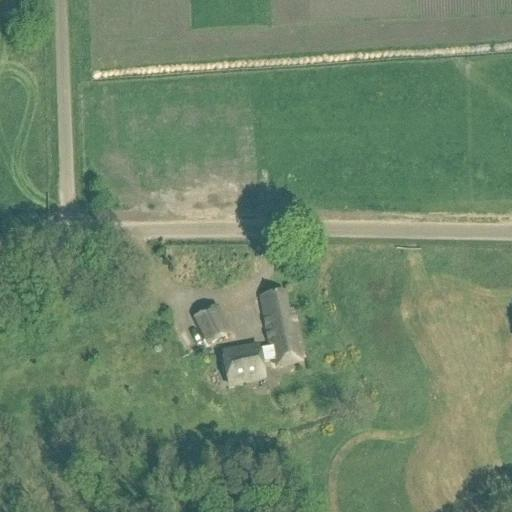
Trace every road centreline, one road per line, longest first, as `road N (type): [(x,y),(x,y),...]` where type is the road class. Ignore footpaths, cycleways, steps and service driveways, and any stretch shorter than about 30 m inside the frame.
road 1 (unclassified): [(69,236),(511,233)]
road 2 (unclassified): [(69,236),(58,0)]
